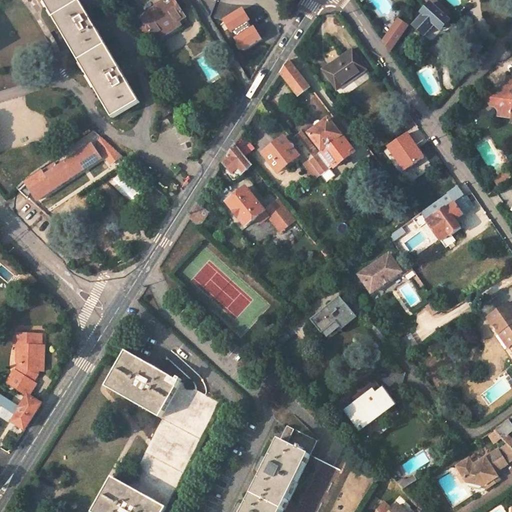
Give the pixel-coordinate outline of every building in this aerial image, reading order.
[(78,0),(44,0),(116,118),(141,103),(78,0)] [(169,0),(142,16),(157,41),(180,27),(178,23),(186,19),(174,0),(169,0)] [(449,18),(453,14),(437,0),(426,0),(427,0),(431,4),(431,3),(449,18)] [(431,3),(431,4),(423,13),(425,15),(415,26),(426,36),(436,25),(442,31),(451,21),(449,18),(431,3)] [(244,51),(262,39),(256,28),(254,30),(249,22),(251,21),(244,10),(225,21),(232,32),(234,31),(239,39),(237,40),(244,51)] [(391,52),(412,23),(406,19),(402,23),(399,21),(384,42),(391,52)] [(353,50),(323,71),(338,91),(367,71),(353,50)] [(280,76),(298,98),(310,88),(289,62),(280,76)] [(511,92),(511,93),(511,97),(507,97),(502,96),(497,100),(495,111),(499,112),(503,117),(502,121),(511,122),(511,92)] [(165,102),(157,108),(165,118),(172,111),(165,102)] [(334,118),(330,120),(343,137),(346,134),(334,118)] [(330,120),(311,135),(324,152),(343,137),(330,120)] [(349,144),(352,141),(346,134),(343,137),(349,144)] [(405,171),(425,159),(409,135),(389,147),(405,171)] [(247,158),(255,151),(243,136),(237,145),(247,158)] [(291,136),(287,140),(303,160),(307,157),(298,146),(291,136)] [(349,144),(343,137),(324,152),(320,155),(311,162),(314,165),(322,177),(335,167),(337,169),(357,154),(349,144)] [(320,155),(307,139),(298,146),(307,157),(311,162),(320,155)] [(266,156),(281,176),(301,161),(303,160),(287,140),(266,156)] [(224,165),(233,175),(240,169),(245,174),(254,167),(247,158),(237,145),(224,165)] [(105,162),(95,147),(59,170),(56,166),(47,172),(47,171),(38,178),(20,192),(28,199),(37,194),(42,201),(56,193),(57,193),(105,162)] [(301,161),(308,170),(314,165),(311,162),(307,157),(303,160),(301,161)] [(153,188),(145,197),(156,207),(165,197),(153,188)] [(247,189),(229,204),(249,227),(258,219),(263,224),(270,218),(282,233),(297,221),(281,200),(267,212),(247,189)] [(421,215),(441,242),(449,237),(450,238),(461,230),(447,209),(445,210),(440,202),(421,215)] [(201,228),(209,214),(199,205),(191,219),(201,228)] [(402,255),(394,261),(403,274),(405,277),(413,271),(402,255)] [(391,256),(360,277),(372,295),(385,286),(383,285),(389,281),(391,282),(403,274),(394,261),(391,256)] [(424,287),(419,279),(415,282),(420,290),(424,287)] [(311,320),(328,341),(342,329),(343,330),(358,318),(340,296),(311,320)] [(511,304),(510,302),(491,315),(495,321),(494,322),(500,332),(509,346),(511,344),(511,304)] [(40,333),(21,333),(21,336),(13,336),(12,345),(17,345),(17,361),(20,361),(19,369),(17,373),(14,371),(6,383),(27,396),(35,384),(32,382),(37,375),(37,371),(42,371),(42,345),(40,345),(40,333)] [(181,382),(127,351),(107,387),(161,418),(181,382)] [(220,401),(181,382),(137,468),(176,488),(220,401)] [(392,407),(376,385),(342,409),(345,413),(347,412),(362,430),(392,407)] [(0,417),(9,423),(19,406),(0,394),(0,417)] [(22,411),(14,423),(25,430),(41,405),(28,396),(20,409),(22,411)] [(464,416),(459,410),(455,412),(460,419),(464,416)] [(282,511),(310,456),(318,440),(294,429),(287,427),(280,439),(275,437),(238,511),(282,511)] [(497,452),(474,466),(470,460),(457,468),(468,484),(483,486),(488,483),(491,488),(500,483),(495,474),(507,466),(497,452)] [(166,511),(168,509),(107,474),(88,511),(90,511),(166,511)] [(488,483),(483,486),(486,492),(491,488),(488,483)] [(405,511),(399,506),(394,511),(386,503),(379,511),(405,511)]
